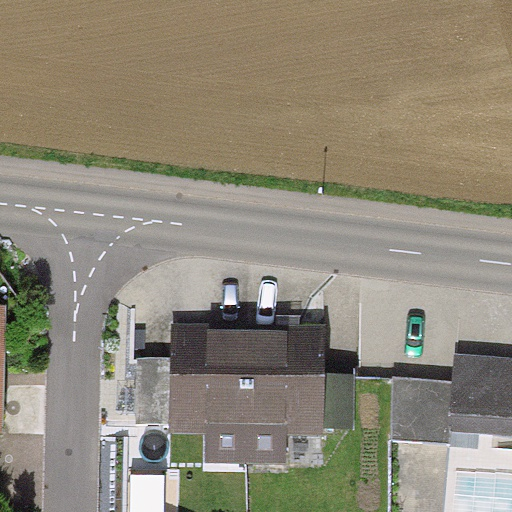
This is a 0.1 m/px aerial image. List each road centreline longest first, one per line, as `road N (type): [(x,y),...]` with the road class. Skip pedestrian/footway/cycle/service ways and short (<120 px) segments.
road 1 (tertiary): [(81,210),(511,262)]
road 2 (residential): [(72,511),(81,210)]
